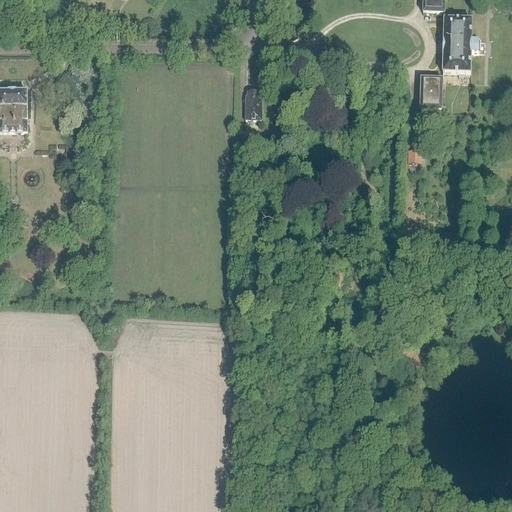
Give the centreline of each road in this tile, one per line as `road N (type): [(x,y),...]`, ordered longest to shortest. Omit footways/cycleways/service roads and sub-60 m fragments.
road 1 (unclassified): [(0,49),(223,47),(250,28),(256,0)]
road 2 (track): [(488,0),(477,257)]
